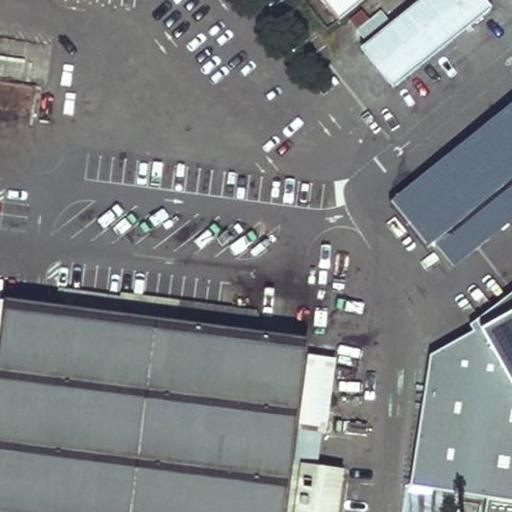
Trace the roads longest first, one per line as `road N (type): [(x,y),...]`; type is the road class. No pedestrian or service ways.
road 1 (unknown): [(369,189),(236,0)]
road 2 (unknown): [(404,0),(339,49),(417,150)]
